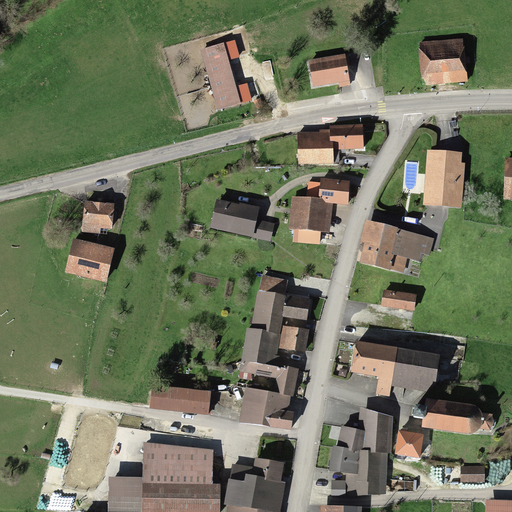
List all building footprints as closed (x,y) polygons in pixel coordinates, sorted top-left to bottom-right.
[(200,51),(216,111),(245,103),(229,43),(200,51)] [(463,45),(422,48),(425,86),(466,83),(463,45)] [(346,61),(312,65),(315,90),(349,85),(346,61)] [(335,137),(335,151),(363,152),(363,132),(335,132),(335,137)] [(335,137),(300,137),(300,166),(335,167),(335,151),(335,137)] [(465,160),(430,157),(425,208),(461,211),(465,160)] [(323,183),(322,205),(332,206),(349,207),(350,185),(323,183)] [(95,207),(86,207),(84,233),(112,235),(113,208),(105,208),(105,196),(96,195),(95,207)] [(330,235),(332,206),(322,205),(293,203),(291,232),(330,235)] [(260,213),(219,206),(214,232),(255,239),(260,213)] [(424,240),(368,227),(363,246),(368,247),(363,266),(389,272),(392,257),(418,263),(424,240)] [(115,254),(75,245),(68,276),(84,279),(82,289),(95,292),(97,282),(109,284),(115,254)] [(260,296),(285,301),(288,284),(263,280),(260,296)] [(417,300),(385,295),(383,308),(415,313),(417,300)] [(275,358),(285,301),(260,296),(258,296),(252,334),(247,333),(240,374),(279,381),(281,370),(282,360),(275,358)] [(288,300),(286,320),(308,322),(311,303),(288,300)] [(385,326),(363,323),(361,337),(383,340),(385,326)] [(284,331),(281,351),(306,354),(308,335),(284,331)] [(442,355),(355,340),(350,372),(379,377),(377,393),(390,395),(392,386),(435,393),(442,355)] [(298,373),(281,370),(279,381),(276,398),(290,401),(293,401),(298,373)] [(211,396),(153,390),(151,412),(208,418),(211,396)] [(287,417),(290,401),(276,398),(250,394),(244,426),(291,434),(294,419),(287,417)] [(426,399),(421,428),(466,434),(471,434),(476,433),(479,430),(480,429),(490,430),(490,427),(492,426),(493,424),(493,422),(493,419),(492,417),(492,414),(482,413),(481,412),(478,408),(474,406),(470,405),(426,399)] [(427,407),(415,405),(413,417),(425,419),(427,407)] [(388,497),(388,458),(392,458),(392,422),(362,412),(362,434),(344,430),(338,452),(335,451),(332,474),(349,476),(349,485),(349,503),(380,503),(380,497),(388,497)] [(426,440),(401,437),(398,459),(423,462),(426,440)] [(144,488),(213,489),(214,455),(144,447),(144,485),(144,488)] [(256,470),(255,482),(282,487),(282,466),(257,463),(256,470)] [(256,470),(235,468),(233,479),(255,482),(256,470)] [(485,472),(463,471),(462,484),(484,485),(485,472)] [(281,511),(285,487),(282,487),(255,482),(233,479),(228,511),(281,511)] [(143,511),(144,488),(144,485),(125,485),(124,511),(143,511)] [(349,503),(349,485),(333,485),(333,503),(349,503)] [(144,488),(143,511),(222,511),(223,489),(213,489),(144,488)] [(511,511),(511,500),(485,499),(484,511),(511,511)]
